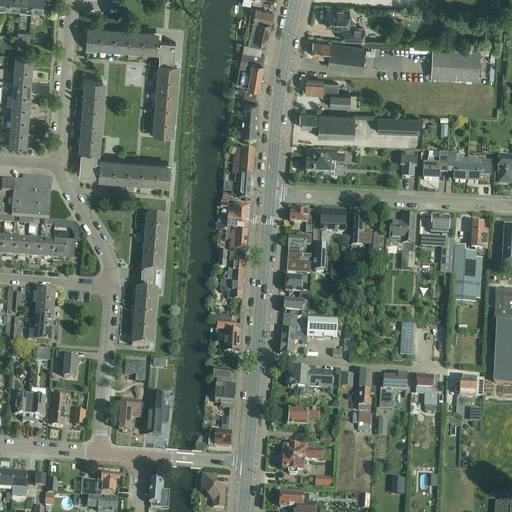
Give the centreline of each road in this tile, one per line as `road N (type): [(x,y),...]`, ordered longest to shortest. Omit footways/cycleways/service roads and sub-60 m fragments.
road 1 (residential): [(269,194),(511,206)]
road 2 (tertiary): [(269,194),(296,0)]
road 3 (residential): [(447,371),(256,359)]
road 4 (residential): [(99,454),(112,287)]
road 5 (tertiary): [(256,359),(269,194)]
road 6 (residential): [(59,164),(71,0)]
road 7 (residential): [(112,287),(107,260),(59,164)]
